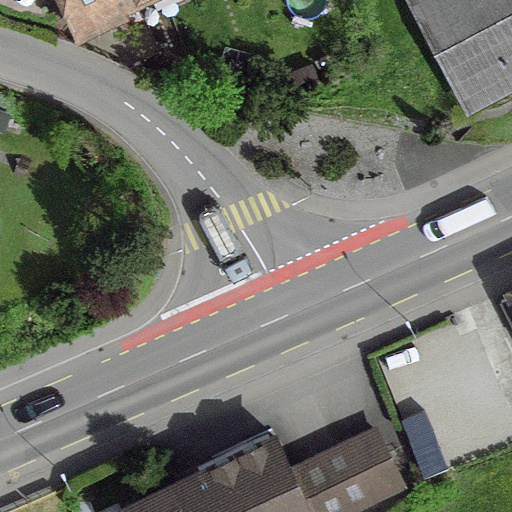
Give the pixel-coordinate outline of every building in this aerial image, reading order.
[(61,0),(74,27),(132,0),(61,0)] [(511,0),(411,0),(405,4),(457,101),(511,72),(511,0)] [(511,294),(497,302),(511,332),(511,294)] [(431,429),(400,441),(417,483),(448,471),(431,429)] [(344,511),(397,487),(370,430),(288,470),(274,441),(270,443),(269,441),(197,476),(198,478),(127,511),(344,511)]
